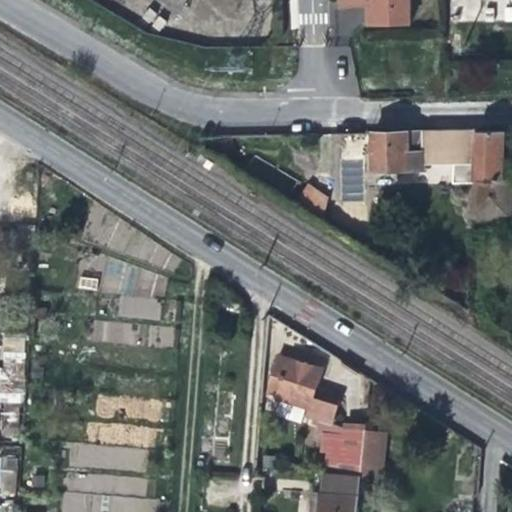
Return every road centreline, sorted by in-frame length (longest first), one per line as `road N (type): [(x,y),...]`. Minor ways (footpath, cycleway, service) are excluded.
road 1 (residential): [(511,440),(0,117)]
road 2 (residential): [(511,105),(161,113),(0,6)]
road 3 (unknown): [(202,245),(180,511)]
road 4 (track): [(245,511),(267,286)]
